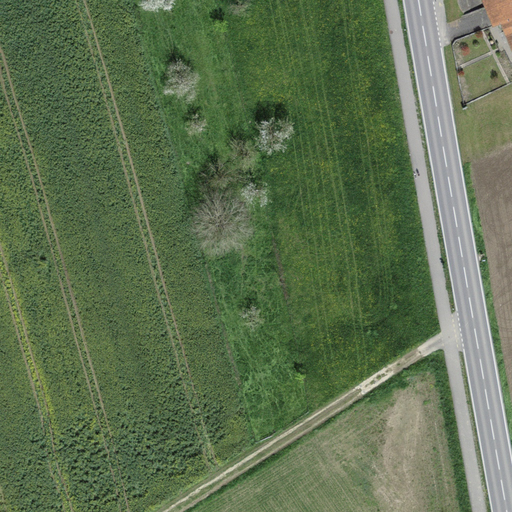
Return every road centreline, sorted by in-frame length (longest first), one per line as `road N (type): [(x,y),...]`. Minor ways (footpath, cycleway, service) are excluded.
road 1 (secondary): [(507,511),(416,0)]
road 2 (track): [(473,322),(179,511)]
